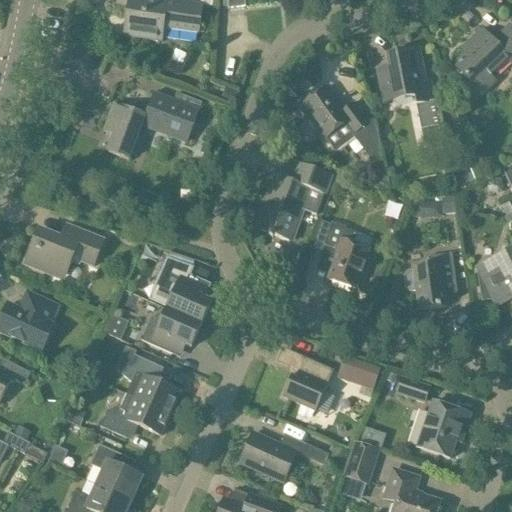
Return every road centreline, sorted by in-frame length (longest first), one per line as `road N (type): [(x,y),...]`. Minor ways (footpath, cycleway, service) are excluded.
road 1 (residential): [(424,0),(408,10),(321,23),(292,35),(275,56),(219,226),(224,253),(262,314)]
road 2 (residential): [(472,372),(286,311),(262,314)]
road 3 (residential): [(171,511),(262,314)]
road 4 (residential): [(481,511),(509,426),(500,398),(472,372)]
